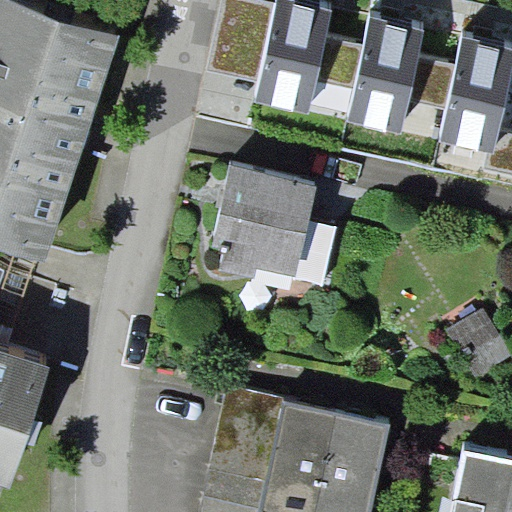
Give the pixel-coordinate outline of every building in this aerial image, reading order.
[(153,30),(61,0),(22,0),(0,67),(0,218),(81,245),(153,30)] [(478,17),(393,2),(377,93),(462,107),(478,17)] [(361,179),(254,159),(236,258),(342,278),(361,179)] [(87,352),(0,325),(0,461),(50,476),(87,352)] [(262,511),(287,393),(234,382),(207,511),(262,511)] [(385,511),(403,415),(295,396),(276,504),(320,511),(385,511)] [(511,511),(511,450),(488,446),(474,511),(511,511)]
